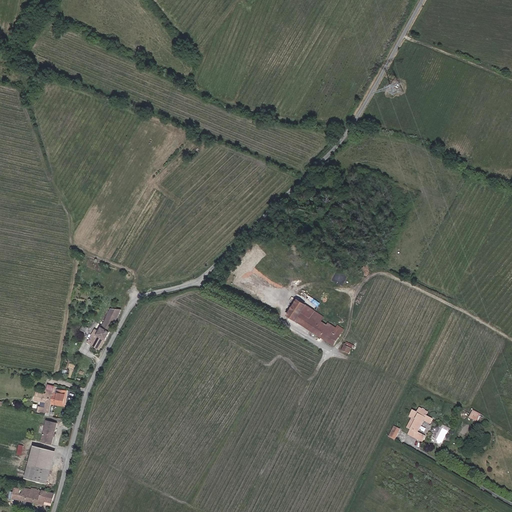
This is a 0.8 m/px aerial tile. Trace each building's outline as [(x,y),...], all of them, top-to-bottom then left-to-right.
[(330,323),(329,325),(323,321),(326,317),(298,299),(288,314),(335,345),(345,330),(339,326),(337,328),(330,323)] [(100,350),(119,312),(109,311),(100,329),(96,327),(89,341),(93,343),(92,346),(100,350)] [(351,355),(353,350),(346,346),(344,351),(351,355)] [(55,393),(53,404),(65,406),(68,391),(61,390),(60,394),(55,393)] [(55,393),(47,391),(47,395),(37,393),(36,401),(48,403),(47,409),(40,408),(39,412),(51,414),(53,404),(55,393)] [(431,423),(433,418),(427,415),(428,412),(421,408),(419,411),(414,408),(411,415),(413,416),(408,427),(411,428),(408,434),(423,441),(426,435),(419,431),(425,419),(431,423)] [(473,410),(470,418),(479,421),(482,413),(473,410)] [(58,422),(47,420),(42,441),(52,444),(54,436),(55,433),(58,422)] [(395,425),(389,436),(397,440),(402,429),(395,425)] [(46,484),(55,451),(34,446),(25,480),(46,484)] [(13,498),(35,502),(37,490),(38,488),(31,487),(31,488),(24,487),(22,494),(21,494),(22,490),(21,489),(16,487),(13,498)] [(48,492),(37,490),(35,502),(52,506),(54,493),(49,492),(48,492)]
